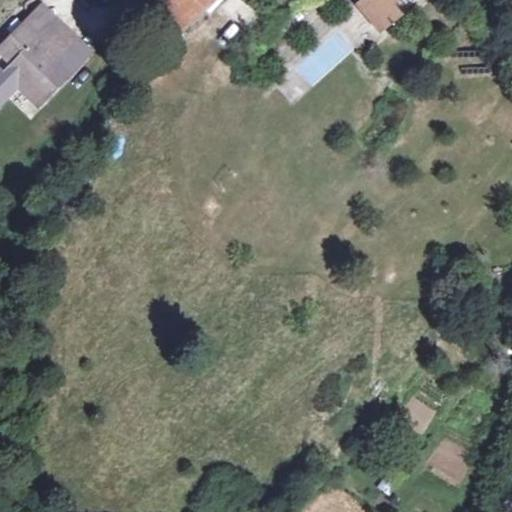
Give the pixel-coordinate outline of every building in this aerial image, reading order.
[(167,0),(162,6),(184,30),(214,0),(167,0)] [(236,29),(252,13),(239,0),(232,0),(219,13),(236,29)] [(400,0),(376,0),(362,16),(382,39),(398,21),(390,11),(400,0)] [(69,73),(56,60),(42,47),(20,25),(0,45),(0,55),(7,63),(0,70),(0,73),(34,107),(69,73)] [(307,59),(287,40),(268,59),(284,75),(274,85),(294,105),(351,49),(334,32),(307,59)] [(51,38),(42,47),(56,60),(65,51),(51,38)] [(415,511),(450,511),(456,503),(416,481),(402,505),(415,511)]
